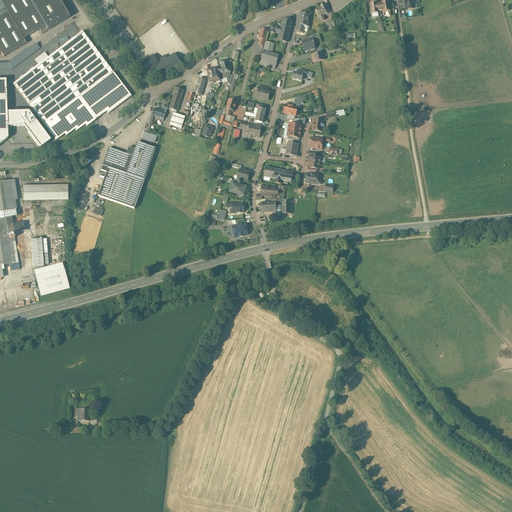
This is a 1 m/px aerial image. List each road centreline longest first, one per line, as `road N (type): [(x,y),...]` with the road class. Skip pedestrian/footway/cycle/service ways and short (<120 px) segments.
road 1 (residential): [(297,511),(340,354),(279,308),(264,247)]
road 2 (secondary): [(264,247),(0,321)]
road 3 (secondary): [(511,217),(264,247)]
road 4 (track): [(426,225),(400,35)]
road 5 (tertiary): [(0,164),(71,152),(151,97)]
road 6 (residential): [(298,6),(261,157)]
road 7 (tertiary): [(151,97),(258,22)]
road 8 (tertiary): [(151,97),(78,0)]
